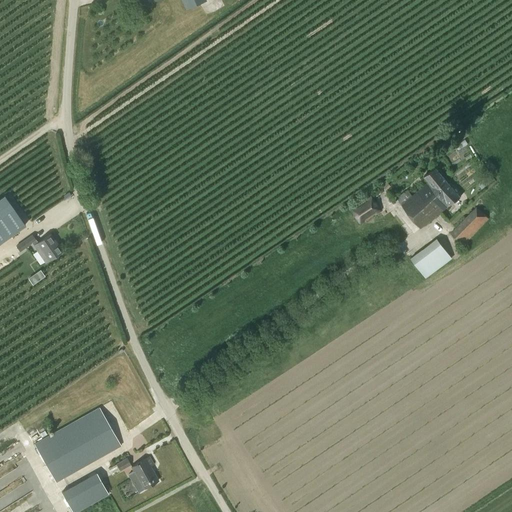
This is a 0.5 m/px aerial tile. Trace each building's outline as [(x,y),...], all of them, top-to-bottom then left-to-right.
[(436,167),(423,176),(428,182),(426,183),(435,193),(448,182),(436,167)] [(448,182),(435,193),(446,208),(461,197),(448,182)] [(426,183),(412,196),(432,219),(446,208),(435,193),(426,183)] [(350,209),(360,224),(381,210),(372,195),(350,209)] [(0,242),(25,225),(4,196),(0,198),(0,242)] [(412,196),(401,205),(420,228),(432,219),(412,196)] [(476,206),(440,243),(453,256),(489,219),(476,206)] [(33,245),(32,245),(44,262),(62,250),(51,234),(37,243),(32,235),(16,246),(20,251),(32,243),(33,245)] [(410,258),(425,278),(452,258),(435,239),(410,258)] [(0,261),(3,267),(15,260),(11,254),(0,259),(0,261)] [(40,270),(28,278),(33,285),(45,276),(40,270)] [(99,408),(115,437),(122,433),(119,426),(124,423),(112,401),(99,408)] [(34,444),(55,482),(120,446),(98,408),(55,432),(34,444)] [(108,468),(111,475),(130,465),(126,457),(115,463),(116,464),(108,468)] [(128,473),(139,492),(158,481),(154,474),(152,475),(148,468),(154,465),(149,457),(131,467),(132,471),(128,473)] [(72,511),(75,511),(108,494),(96,472),(61,492),(72,511)]
